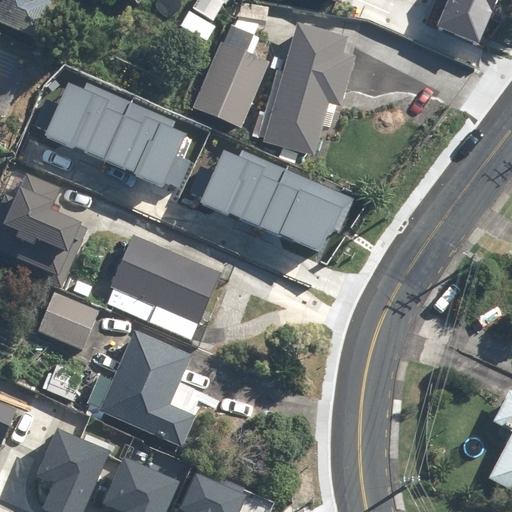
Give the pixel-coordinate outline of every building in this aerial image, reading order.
[(0,0),(0,25),(40,41),(55,1),(53,0),(0,0)] [(133,0),(141,9),(152,0),(133,0)] [(221,0),(196,0),(192,7),(216,22),(228,4),(221,0)] [(350,6),(395,28),(408,0),(319,0),(347,13),(350,6)] [(239,3),(234,23),(267,32),(273,13),(239,3)] [(343,111),(357,60),(348,58),(353,40),(298,25),(265,143),(318,158),(332,108),(343,111)] [(260,40),(231,27),(193,109),(243,131),(273,64),(253,55),(260,40)] [(176,130),(142,116),(110,193),(194,228),(218,171),(205,166),(211,152),(174,136),(176,130)] [(191,263),(132,238),(104,304),(195,342),(227,265),(196,252),(191,263)] [(74,250),(59,284),(94,299),(108,265),(74,250)] [(85,352),(101,314),(51,293),(35,331),(85,352)] [(93,366),(121,378),(140,334),(111,322),(93,366)] [(171,407),(192,357),(140,334),(121,378),(106,414),(188,449),(201,420),(171,407)] [(61,364),(48,391),(75,404),(87,376),(61,364)] [(511,392),(511,393),(495,422),(511,430),(511,440),(490,480),(511,492),(511,392)] [(155,511),(148,481),(41,508),(42,511),(155,511)]
